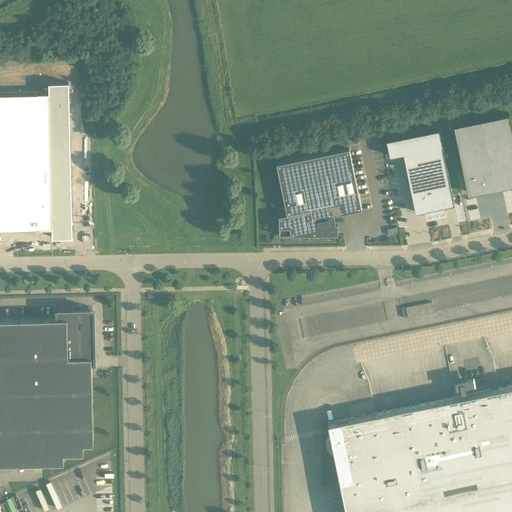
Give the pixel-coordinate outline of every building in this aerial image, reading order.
[(0,93),(0,208),(11,208),(11,228),(51,227),(51,238),(72,237),(72,229),(69,92),(69,81),(48,81),(48,92),(0,93)] [(511,112),(453,125),(464,174),(465,174),(468,192),(486,188),(486,190),(511,184),(511,179),(511,174),(511,112)] [(439,128),(386,139),(389,156),(403,153),(415,212),(424,210),(425,214),(446,210),(445,205),(454,204),(439,128)] [(334,216),(334,214),(340,213),(338,204),(359,199),(361,209),(349,148),(276,163),(287,214),(279,215),(279,235),(338,234),(338,223),(335,223),(335,220),(335,218),(334,216)] [(401,306),(403,316),(433,310),(431,300),(401,306)] [(0,462),(64,461),(63,452),(83,451),(83,442),(93,442),(91,352),(94,352),(93,315),(93,313),(94,311),(94,310),(93,308),(92,307),(90,308),(89,309),(86,309),(56,309),(56,316),(0,317),(0,462)] [(334,452),(336,452),(347,511),(511,511),(511,385),(328,423),(329,427),(331,426),(332,435),(331,436),(329,437),(328,438),(327,439),(327,440),(326,441),(326,442),(326,443),(326,444),(326,445),(326,446),(327,447),(327,448),(328,449),(329,450),(330,451),(331,452),(333,452),(334,452)]
